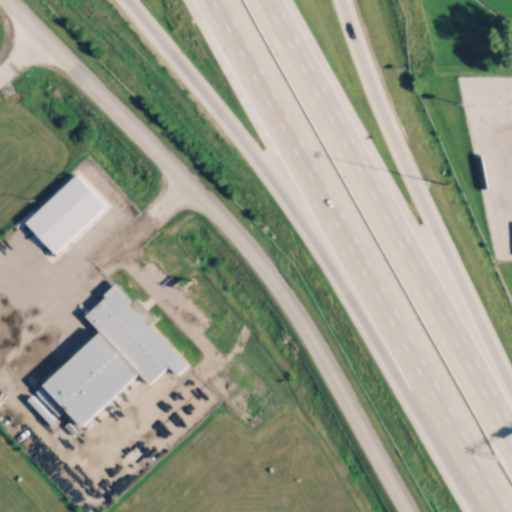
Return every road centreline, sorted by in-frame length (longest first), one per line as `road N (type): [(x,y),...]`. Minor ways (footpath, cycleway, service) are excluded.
road 1 (tertiary): [(13,0),(275,280),(405,511)]
road 2 (motorway): [(222,0),(506,511)]
road 3 (motorway): [(126,0),(306,227),(403,389),(467,440)]
road 4 (motorway): [(511,443),(265,0)]
road 5 (motorway): [(511,392),(373,88),(342,0)]
